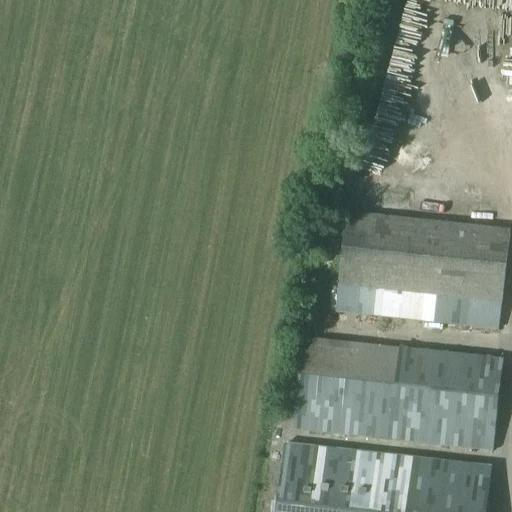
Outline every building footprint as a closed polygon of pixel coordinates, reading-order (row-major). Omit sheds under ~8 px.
[(463,100),(443,100),(443,116),(463,116),(463,100)] [(450,181),(459,167),(441,154),(432,169),(450,181)] [(487,189),(464,193),(467,207),(489,203),(487,189)] [(346,215),(338,288),(335,314),(498,333),(511,232),(346,215)] [(293,432),(390,442),(494,454),(504,362),(302,341),(293,432)] [(398,511),(262,496),(260,511),(398,511)]
